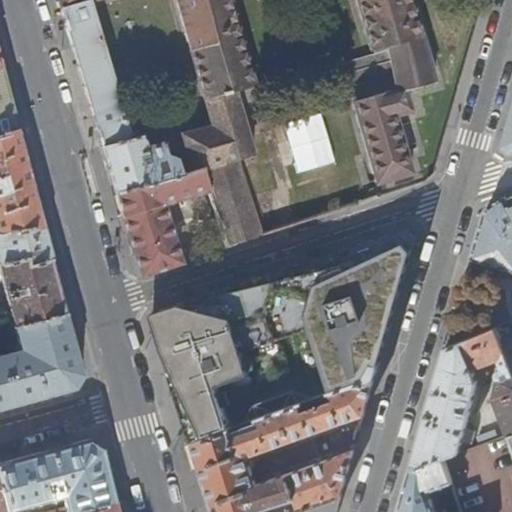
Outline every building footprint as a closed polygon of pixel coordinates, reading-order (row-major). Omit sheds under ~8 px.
[(58,0),(61,8),(88,1),(92,0),(58,0)] [(174,0),(211,125),(182,133),(193,170),(201,168),(208,190),(226,246),(242,241),(260,235),(249,198),(237,158),(253,153),(234,88),(254,82),(230,0),(356,0),(371,50),(396,43),(405,85),(404,86),(352,101),(375,183),(410,173),(394,115),(410,110),(405,89),(434,80),(410,0),(174,0)] [(61,8),(102,145),(129,138),(129,137),(124,119),(88,1),(61,8)] [(241,101),(343,72),(395,58),(393,48),(238,91),(241,101)] [(343,72),(352,101),(404,86),(395,58),(343,72)] [(1,68),(0,68),(0,134),(17,128),(9,98),(1,68)] [(511,113),(511,116),(502,146),(509,154),(511,152),(511,113)] [(30,178),(17,128),(0,134),(0,233),(43,226),(30,178)] [(102,145),(115,191),(176,175),(170,156),(165,141),(148,145),(144,133),(129,137),(129,138),(102,145)] [(176,175),(184,173),(180,159),(170,156),(176,175)] [(163,204),(208,190),(201,168),(193,170),(184,173),(176,175),(115,191),(127,231),(141,274),(179,261),(163,204)] [(150,302),(192,441),(364,378),(374,355),(382,356),(417,232),(411,225),(150,302)] [(26,265),(51,258),(49,250),(43,226),(0,233),(0,264),(24,258),(26,265)] [(0,318),(3,329),(65,313),(62,300),(51,258),(26,265),(24,258),(0,264),(0,281),(2,281),(10,315),(0,318)] [(65,313),(3,329),(0,330),(0,407),(29,400),(74,387),(81,374),(74,345),(65,313)] [(454,315),(445,347),(496,327),(495,326),(469,319),(454,315)] [(511,369),(504,348),(496,327),(445,347),(426,414),(409,469),(444,457),(444,458),(459,452),(478,380),(473,368),(498,359),(502,369),(499,372),(498,374),(498,376),(498,379),(494,396),(509,435),(510,435),(511,433),(511,369)] [(207,490),(214,511),(290,511),(288,505),(271,510),(264,507),(297,498),(301,509),(341,494),(354,448),(257,484),(247,455),(364,413),(378,364),(374,362),(373,363),(364,378),(330,391),(333,401),(302,412),(298,402),(257,417),(260,427),(239,435),(235,425),(192,441),(207,490)] [(47,452),(0,464),(0,479),(8,511),(62,497),(65,507),(47,511),(77,511),(114,502),(101,448),(87,441),(47,452)] [(396,511),(436,511),(429,491),(447,485),(448,488),(454,486),(444,458),(444,457),(409,469),(396,511)] [(0,511),(8,511),(0,479),(0,511)] [(292,511),(335,511),(341,494),(301,509),(292,511)] [(116,511),(114,502),(77,511),(116,511)]
